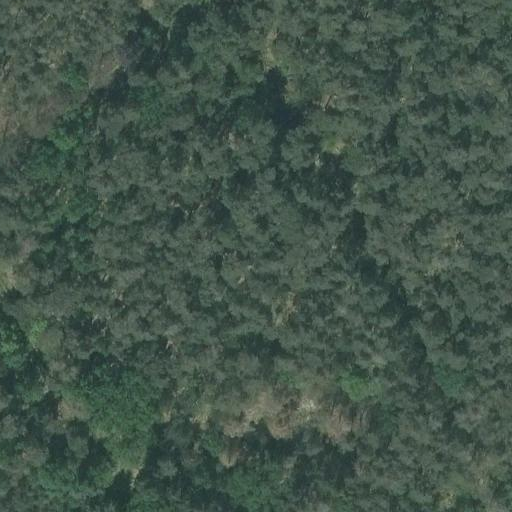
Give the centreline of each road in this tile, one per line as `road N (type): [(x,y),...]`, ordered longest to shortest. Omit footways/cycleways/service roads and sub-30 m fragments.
road 1 (track): [(227,0),(511,498)]
road 2 (track): [(0,278),(138,511)]
road 3 (track): [(211,0),(0,147)]
